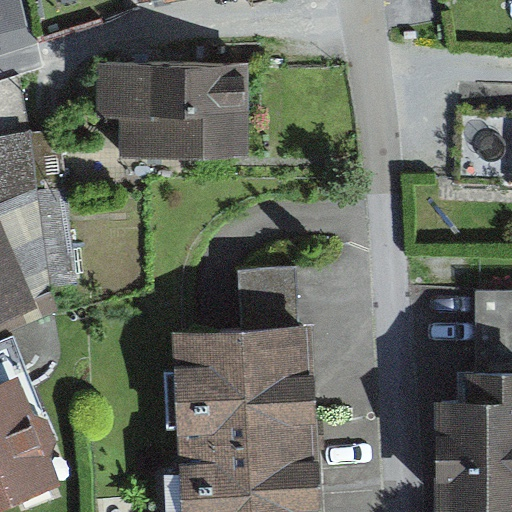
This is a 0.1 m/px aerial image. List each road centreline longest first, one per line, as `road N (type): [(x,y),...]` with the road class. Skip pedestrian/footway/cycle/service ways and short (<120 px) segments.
road 1 (residential): [(386,511),(379,228),(356,0)]
road 2 (residential): [(348,0),(125,41),(0,85)]
